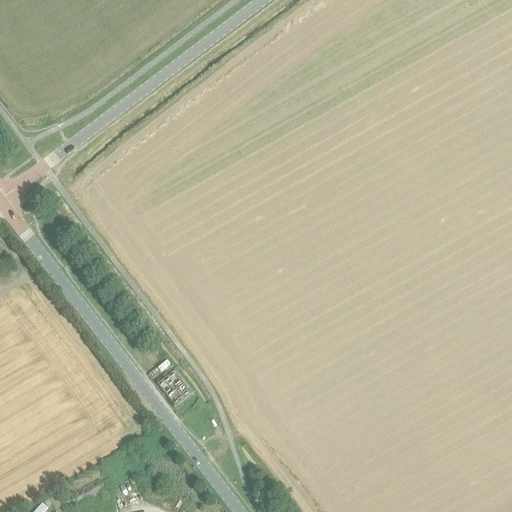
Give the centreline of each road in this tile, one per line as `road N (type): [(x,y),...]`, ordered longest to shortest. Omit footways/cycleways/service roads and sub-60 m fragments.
road 1 (secondary): [(239,511),(0,201)]
road 2 (secondary): [(0,201),(275,0)]
